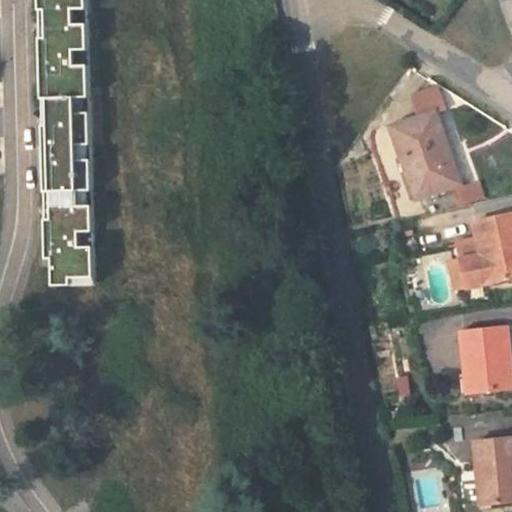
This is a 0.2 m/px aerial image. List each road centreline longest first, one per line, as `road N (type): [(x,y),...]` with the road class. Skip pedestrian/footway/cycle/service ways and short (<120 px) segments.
road 1 (tertiary): [(381,511),(297,0)]
road 2 (residential): [(12,0),(15,201),(0,285)]
road 3 (residential): [(337,0),(511,97)]
